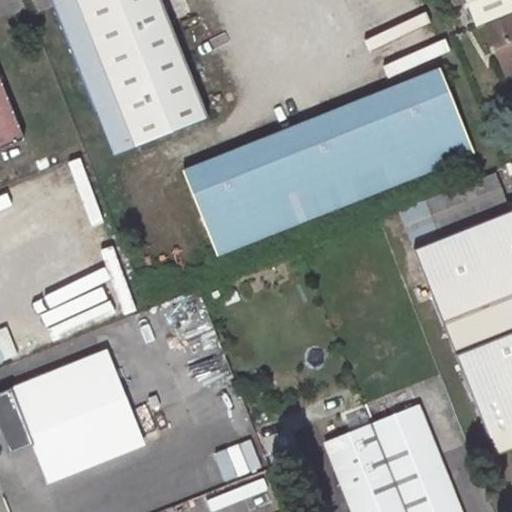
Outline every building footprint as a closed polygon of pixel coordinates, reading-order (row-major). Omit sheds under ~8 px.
[(50,0),(114,157),(135,148),(207,119),(159,0),(50,0)] [(511,0),(465,0),(478,29),(487,25),(507,74),(511,72),(511,0)] [(439,70),(184,173),(217,254),(473,152),(439,70)] [(0,148),(24,139),(0,80),(0,148)] [(435,225),(408,236),(495,456),(511,449),(511,210),(510,211),(494,173),(424,201),(435,225)] [(174,323),(105,352),(117,383),(187,354),(174,323)] [(105,352),(0,394),(0,429),(10,455),(32,446),(47,483),(143,444),(117,383),(105,352)] [(460,511),(418,406),(325,444),(351,511),(460,511)] [(220,478),(254,473),(250,443),(215,449),(220,478)]
